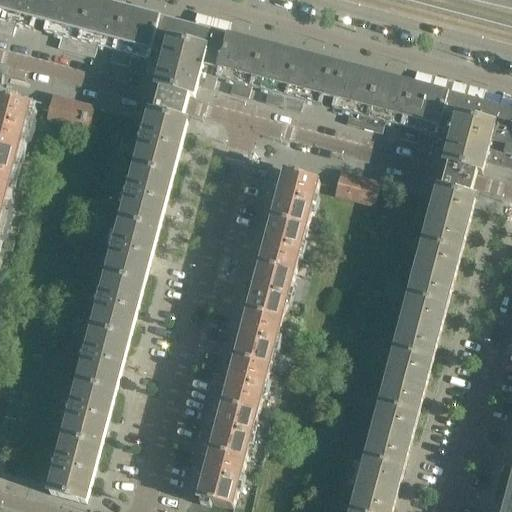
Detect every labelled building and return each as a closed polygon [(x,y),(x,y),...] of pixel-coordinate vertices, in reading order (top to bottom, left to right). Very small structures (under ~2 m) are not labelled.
[(80,43),(91,0),(0,0),(0,21),(16,26),(34,31),(36,22),(41,24),(47,25),(44,34),(62,38),(80,43)] [(152,53),(161,18),(129,9),(93,0),(91,0),(80,43),(98,48),(115,52),(132,57),(150,62),(152,53)] [(189,47),(195,27),(193,26),(192,29),(163,21),(163,18),(161,18),(152,53),(168,57),(171,42),(189,47)] [(0,34),(13,38),(16,26),(0,21),(0,34)] [(217,79),(229,36),(227,35),(226,38),(197,30),(197,27),(195,27),(189,47),(208,52),(202,75),(217,79)] [(235,84),(245,43),(246,40),(229,36),(217,79),(234,83),(234,84),(235,84)] [(77,55),(80,43),(62,38),(59,50),(77,55)] [(253,88),(263,45),(246,40),(245,43),(235,84),(252,89),(253,88)] [(187,111),(190,98),(195,100),(202,75),(208,52),(189,47),(171,42),(168,57),(162,81),(159,90),(163,91),(160,103),(156,117),(153,116),(138,171),(174,180),(188,125),(184,124),(187,111)] [(95,60),(98,48),(80,43),(77,55),(95,60)] [(403,128),(414,85),(347,67),(297,54),(263,45),(253,88),(269,93),(305,102),(323,107),(325,98),(335,101),(333,110),(350,114),(347,126),(381,135),(384,123),(401,128),(403,128)] [(129,69),(132,57),(115,52),(111,64),(129,69)] [(249,100),(252,89),(235,84),(234,84),(231,96),(249,100)] [(437,137),(449,94),(414,85),(403,128),(419,132),(437,137)] [(302,114),(305,102),(269,93),(266,105),(302,114)] [(450,153),(459,118),(477,123),(483,103),(481,102),(480,105),(451,97),(451,95),(449,94),(437,137),(434,149),(450,153)] [(0,150),(20,156),(33,109),(0,99),(0,150)] [(62,126),(68,103),(55,99),(48,122),(62,126)] [(75,130),(81,106),(68,103),(62,126),(75,130)] [(494,127),(499,110),(485,106),(485,103),(483,103),(477,123),(494,127)] [(89,133),(95,110),(81,106),(75,130),(89,133)] [(511,113),(499,110),(494,127),(495,128),(486,163),(511,169),(511,113)] [(475,186),(479,174),(483,176),(486,163),(495,128),(494,127),(477,123),(459,118),(450,153),(447,166),(452,167),(449,179),(445,193),(440,192),(426,247),(462,256),(476,201),(472,200),(475,186)] [(416,144),(419,132),(403,128),(401,128),(398,140),(416,144)] [(0,199),(8,202),(20,156),(0,150),(0,199)] [(159,234),(174,180),(138,171),(124,225),(159,234)] [(350,202),(356,179),(343,175),(337,199),(350,202)] [(309,232),(321,185),(287,176),(274,223),(309,232)] [(362,205),(368,182),(356,179),(350,202),(362,205)] [(375,209),(381,186),(368,182),(362,205),(375,209)] [(0,232),(8,202),(0,199),(0,232)] [(296,278),(309,232),(274,223),(262,269),(296,278)] [(145,289),(159,234),(124,225),(109,279),(145,289)] [(447,311),(461,259),(462,256),(426,247),(412,301),(447,311)] [(284,324),(296,278),(262,269),(250,316),(284,324)] [(131,343),(145,289),(109,279),(95,333),(131,343)] [(433,365),(447,313),(447,311),(412,301),(397,355),(433,365)] [(272,371),(284,324),(250,316),(237,362),(272,371)] [(117,397),(131,343),(95,333),(81,387),(117,397)] [(419,419),(433,365),(397,355),(383,409),(419,419)] [(259,418),(272,371),(237,362),(225,409),(259,418)] [(102,451),(117,397),(81,387),(66,442),(102,451)] [(247,464),(259,418),(225,409),(213,455),(247,464)] [(404,473),(419,419),(383,409),(369,463),(404,473)] [(88,506),(97,470),(102,451),(66,442),(54,488),(52,497),(88,506)] [(235,511),(247,464),(213,455),(200,502),(235,511)] [(394,511),(404,473),(369,463),(355,511),(394,511)]
